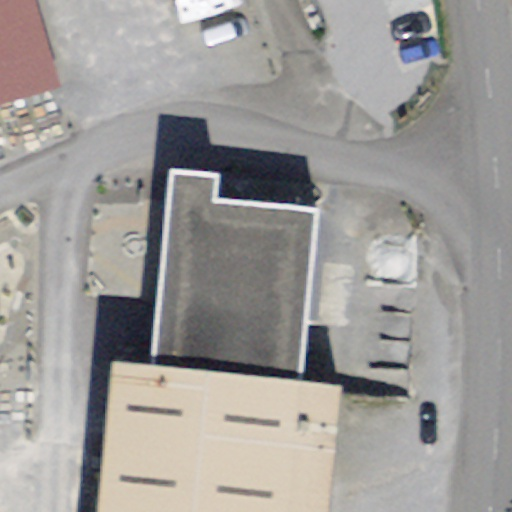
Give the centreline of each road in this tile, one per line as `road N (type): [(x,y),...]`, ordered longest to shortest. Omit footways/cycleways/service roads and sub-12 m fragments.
road 1 (tertiary): [(492,511),(511,117),(476,0)]
road 2 (unknown): [(0,188),(115,138),(175,126),(247,132),(356,159)]
road 3 (unknown): [(356,159),(277,0)]
road 4 (unknown): [(356,159),(511,194)]
